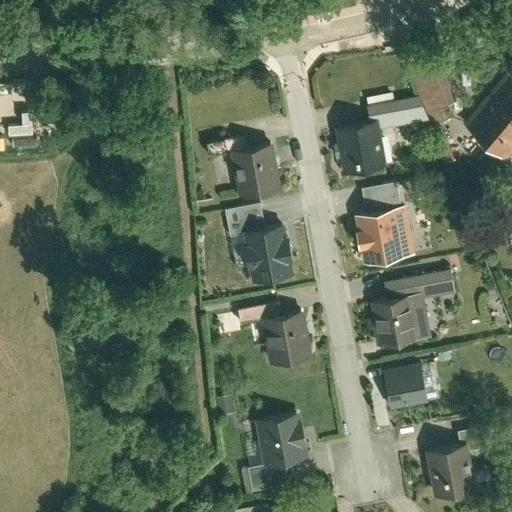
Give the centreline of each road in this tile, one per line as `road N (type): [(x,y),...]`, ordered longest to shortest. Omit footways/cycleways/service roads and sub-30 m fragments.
road 1 (residential): [(289,41),(363,469)]
road 2 (residential): [(0,59),(289,41)]
road 3 (residential): [(289,41),(450,0)]
